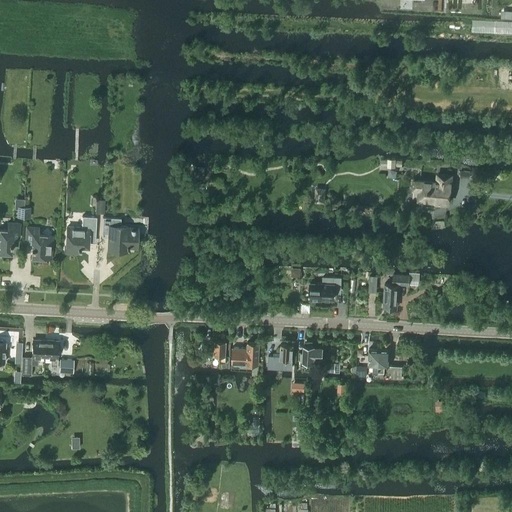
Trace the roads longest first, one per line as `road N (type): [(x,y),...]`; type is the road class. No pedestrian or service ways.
road 1 (tertiary): [(511,333),(171,318)]
road 2 (tertiary): [(0,308),(171,318)]
